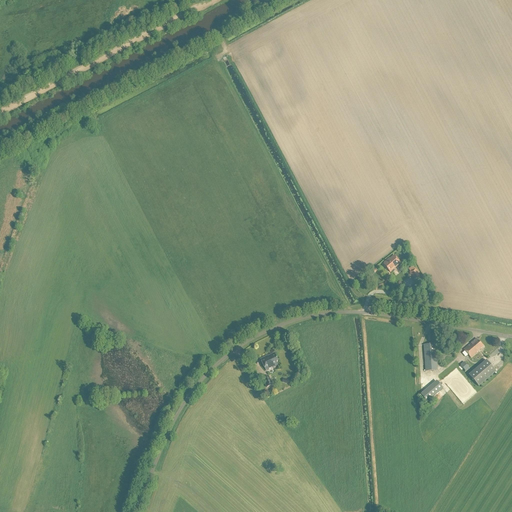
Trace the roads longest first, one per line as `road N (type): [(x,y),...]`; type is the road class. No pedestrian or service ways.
road 1 (unclassified): [(135,511),(183,405),(206,375),(259,335),(295,319),(358,312),(511,336)]
road 2 (track): [(215,0),(0,115)]
